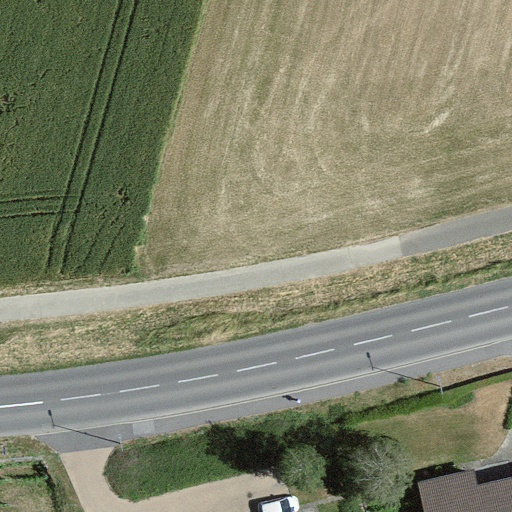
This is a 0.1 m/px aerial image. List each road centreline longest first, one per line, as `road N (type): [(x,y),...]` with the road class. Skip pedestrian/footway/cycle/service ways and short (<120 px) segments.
road 1 (secondary): [(511,311),(0,412)]
road 2 (track): [(0,306),(326,260),(511,214)]
